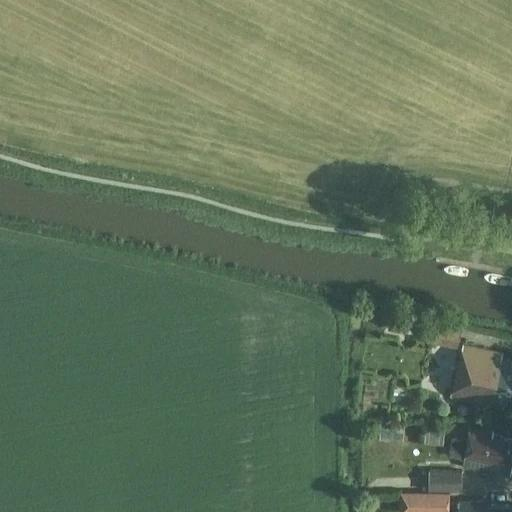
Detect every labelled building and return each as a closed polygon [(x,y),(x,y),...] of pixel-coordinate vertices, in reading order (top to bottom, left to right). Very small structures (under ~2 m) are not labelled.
[(461,327),(433,322),(429,342),(457,347),(461,327)] [(506,401),(511,402),(511,361),(500,359),(502,353),(462,344),(452,396),(505,408),(506,401)] [(511,464),(511,439),(492,436),(493,430),(469,426),(467,439),(452,436),(448,455),(464,458),(462,465),(510,474),(511,464)] [(429,491),(449,491),(462,491),(462,470),(429,469),(429,491)] [(449,511),(449,491),(429,491),(399,491),(399,501),(415,501),(416,511),(429,511),(449,511)] [(511,511),(511,504),(487,504),(487,501),(457,500),(457,511),(511,511)]
